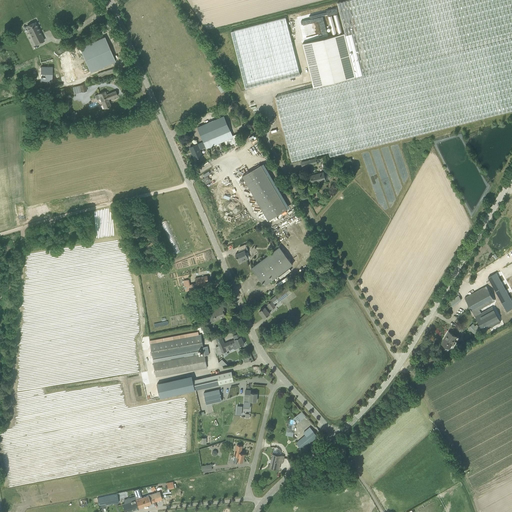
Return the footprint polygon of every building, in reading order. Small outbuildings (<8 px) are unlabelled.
[(511,0),(348,0),(337,3),(345,33),(356,76),(320,86),(275,97),(292,161),(329,152),(330,156),(511,110),(511,0)] [(247,88),(301,74),(287,17),(232,31),(247,88)] [(36,44),(44,40),(35,22),(27,26),(36,44)] [(356,76),(345,33),(303,43),(312,82),(318,80),(320,86),(356,76)] [(105,36),(103,37),(79,47),(90,72),(116,61),(105,36)] [(45,74),(44,78),(41,78),(41,83),(52,83),(52,67),(41,67),(41,74),(45,74)] [(116,68),(98,73),(100,79),(117,74),(116,68)] [(117,95),(116,92),(115,91),(106,95),(105,91),(95,95),(97,100),(100,98),(102,105),(104,104),(105,108),(107,107),(108,107),(109,107),(111,106),(108,99),(117,95)] [(233,137),(233,136),(230,130),(224,116),(197,127),(204,141),(206,147),(207,148),(233,137)] [(202,155),(197,144),(190,147),(192,152),(195,159),(202,155)] [(316,158),(301,162),(303,167),(317,164),(316,158)] [(261,165),(247,173),(242,176),(268,220),(287,209),(261,165)] [(318,181),(318,182),(326,180),(323,172),(311,175),(313,184),(312,182),(318,181)] [(247,247),(239,250),(239,252),(235,254),(237,258),(238,257),(240,262),(249,259),(246,252),(249,251),(247,247)] [(293,264),(289,259),(280,247),(251,268),(264,285),(293,264)] [(498,270),(491,274),(495,283),(503,279),(498,270)] [(195,278),(197,284),(185,286),(186,291),(202,287),(201,283),(207,282),(208,282),(207,276),(195,278)] [(508,287),(503,279),(495,283),(500,291),(508,287)] [(476,282),(467,288),(469,291),(478,285),(476,282)] [(501,322),(490,303),(495,301),(487,285),(482,288),(465,297),(473,313),(483,331),(501,322)] [(511,295),(508,287),(500,291),(504,300),(511,295)] [(287,296),(282,290),(270,300),(271,301),(268,304),(259,311),(264,317),(270,313),(268,310),(271,308),(272,309),(275,306),(274,304),(279,300),(280,301),(287,296)] [(458,295),(449,301),(451,306),(461,301),(458,295)] [(215,321),(226,316),(224,312),(222,312),(221,310),(225,309),(223,304),(210,310),(215,321)] [(474,325),(470,329),(475,335),(479,331),(474,325)] [(460,338),(457,336),(449,331),(446,336),(447,336),(442,344),(441,343),(441,344),(446,346),(444,350),(451,354),(460,338)] [(244,344),(241,337),(242,336),(241,332),(233,335),(235,339),(234,339),(235,339),(220,346),(220,347),(221,350),(223,352),(227,351),(226,351),(233,348),(235,349),(238,348),(238,346),(244,344)] [(152,358),(204,348),(203,347),(202,342),(201,335),(150,344),(152,358)] [(205,353),(204,353),(153,363),(156,376),(207,367),(205,355),(205,353)] [(437,362),(433,357),(432,358),(431,356),(428,358),(430,360),(427,362),(431,367),(437,362)] [(234,381),(231,371),(191,381),(193,390),(195,390),(234,381)] [(193,390),(191,381),(186,382),(185,377),(155,384),(158,398),(193,390)] [(256,401),(257,393),(251,393),(251,390),(245,390),(245,396),(245,400),(250,401),(256,401)] [(206,404),(222,401),(220,393),(205,397),(206,404)] [(298,422),(305,416),(301,411),(294,417),(298,422)] [(306,435),(296,443),(302,449),(317,436),(310,428),(304,432),(306,435)] [(238,461),(243,462),(245,454),(239,452),(240,449),(241,449),(242,446),(237,444),(233,463),(237,464),(238,461)] [(284,456),(281,455),(281,452),(280,449),(278,447),(275,447),(273,454),(272,454),(270,467),(278,469),(279,462),(283,463),(284,456)] [(124,511),(126,511),(139,508),(151,504),(151,503),(148,495),(139,498),(137,489),(134,490),(135,496),(127,498),(128,502),(122,504),(124,511)] [(148,495),(151,503),(158,500),(162,499),(159,491),(148,495)] [(117,494),(104,497),(105,505),(119,502),(117,494)]
